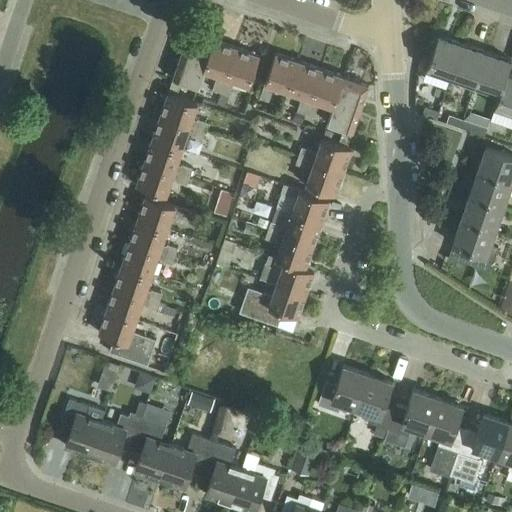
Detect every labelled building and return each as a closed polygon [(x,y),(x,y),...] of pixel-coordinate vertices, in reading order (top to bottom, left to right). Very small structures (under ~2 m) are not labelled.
[(179,60),(202,68),(212,39),(189,30),(179,60)] [(451,77),(463,43),(438,34),(426,68),(451,77)] [(220,92),(236,47),(212,39),(202,68),(204,69),(219,74),(217,79),(216,78),(212,89),(220,92)] [(451,77),(475,85),(486,51),(463,43),(451,77)] [(259,55),(236,47),(220,92),(229,95),(233,84),(231,83),(233,79),(249,84),(259,55)] [(486,51),(475,85),(499,93),(506,72),(507,73),(511,59),(486,51)] [(272,84),(288,89),(298,60),(275,52),(259,97),(269,100),(272,89),(271,89),(272,84)] [(179,60),(170,84),(179,87),(182,80),(198,86),(204,69),(202,68),(179,60)] [(321,68),(298,60),(288,89),(304,95),(303,100),(301,99),(297,110),(306,113),(321,68)] [(343,76),(321,68),(306,113),(314,116),(318,105),(316,104),(318,99),(334,105),(343,76)] [(511,74),(507,73),(506,72),(499,93),(494,106),(511,112),(511,74)] [(343,76),(334,105),(358,113),(368,84),(343,76)] [(179,87),(170,84),(160,115),(205,130),(208,122),(197,118),(197,120),(192,118),(198,102),(177,94),(179,87)] [(350,138),(358,113),(334,105),(328,122),(344,127),(342,135),(350,138)] [(439,110),(425,105),(422,114),(437,119),(439,110)] [(463,119),(449,114),(446,122),(460,127),(463,119)] [(160,115),(152,137),(182,148),(187,132),(192,133),(191,135),(202,139),(205,130),(160,115)] [(487,126),(473,122),(470,130),(484,135),(487,126)] [(350,138),(342,135),(339,142),(323,136),(317,153),(312,151),(313,150),(302,146),(299,155),(344,170),(352,147),(347,145),(350,138)] [(152,137),(144,160),(189,176),(192,167),(181,163),(181,165),(176,163),(182,148),(152,137)] [(511,156),(485,148),(476,172),(511,184),(511,181),(511,156)] [(336,193),(344,170),(299,155),(296,163),(307,167),(308,166),(312,167),(307,184),(336,193)] [(189,176),(144,160),(136,183),(166,193),(171,177),(176,179),(176,180),(186,184),(189,176)] [(468,196),(503,208),(511,184),(476,172),(468,196)] [(296,196),(291,212),(321,222),(329,199),(283,183),(280,192),(291,196),(292,194),(296,196)] [(137,217),(167,227),(172,212),(177,213),(176,215),(187,219),(190,209),(145,194),(137,217)] [(495,232),(503,208),(468,196),(460,220),(495,232)] [(267,229),(313,245),(321,222),(291,212),(285,227),(281,226),(281,224),(270,220),(267,229)] [(137,217),(130,240),(175,255),(178,247),(167,243),(166,245),(161,243),(167,227),(137,217)] [(490,246),(495,232),(460,220),(452,245),(463,249),(459,261),(487,270),(495,247),(490,246)] [(275,256),(305,267),(313,245),(267,229),(264,238),(275,241),(276,240),(281,241),(275,256)] [(224,239),(221,249),(232,252),(235,242),(224,239)] [(130,240),(122,263),(151,273),(157,257),(161,259),(161,260),(172,264),(175,255),(130,240)] [(305,267),(275,256),(268,254),(265,263),(276,267),(276,265),(281,267),(276,283),(305,293),(313,270),(305,267)] [(122,263),(114,285),(159,301),(162,292),(151,289),(151,290),(146,289),(151,273),(122,263)] [(511,281),(508,280),(499,310),(511,314),(511,281)] [(297,316),(305,293),(276,283),(272,294),(248,286),(239,311),(277,325),(282,311),(297,316)] [(159,301),(114,285),(107,306),(136,316),(141,302),(146,304),(145,306),(156,309),(159,301)] [(136,316),(107,306),(98,332),(113,337),(109,351),(147,364),(156,338),(132,330),(136,316)] [(160,337),(156,360),(166,362),(170,339),(160,337)] [(101,382),(113,385),(119,360),(108,357),(101,382)] [(341,402),(356,407),(368,373),(343,365),(337,384),(326,380),(318,403),(338,411),(341,402)] [(388,428),(396,404),(386,401),(392,382),(368,373),(356,407),(371,412),(368,421),(388,428)] [(411,426),(426,431),(438,397),(413,389),(407,408),(396,404),(388,428),(408,435),(411,426)] [(450,476),(451,473),(467,428),(456,424),(462,406),(438,397),(426,431),(441,436),(430,469),(450,476)] [(90,453),(101,419),(87,414),(90,405),(69,398),(60,426),(70,430),(65,445),(90,453)] [(130,450),(142,415),(146,403),(139,401),(135,413),(130,411),(128,416),(120,413),(116,424),(101,419),(90,453),(114,462),(119,447),(130,450)] [(467,428),(451,473),(473,481),(481,459),(479,459),(482,450),(496,455),(508,421),(483,413),(477,432),(467,428)] [(135,469),(160,477),(171,443),(159,439),(165,423),(142,415),(130,450),(141,454),(135,469)] [(511,422),(508,421),(496,455),(511,460),(508,469),(511,470),(511,422)] [(297,430),(277,423),(273,436),(293,443),(297,430)] [(171,443),(160,477),(184,486),(190,471),(200,474),(212,439),(192,432),(186,448),(171,443)] [(206,493),(230,501),(242,467),(229,463),(235,447),(212,439),(200,474),(211,478),(206,493)] [(316,451),(297,444),(289,467),(308,474),(316,451)] [(242,467),(230,501),(255,510),(260,495),(270,499),(278,475),(273,473),(275,468),(257,462),(253,471),(242,467)] [(320,511),(321,511),(308,507),(312,497),(300,493),(298,499),(287,495),(281,511),(320,511)] [(322,511),(321,511),(320,511),(359,511),(360,510),(338,502),(335,511),(322,511)]
